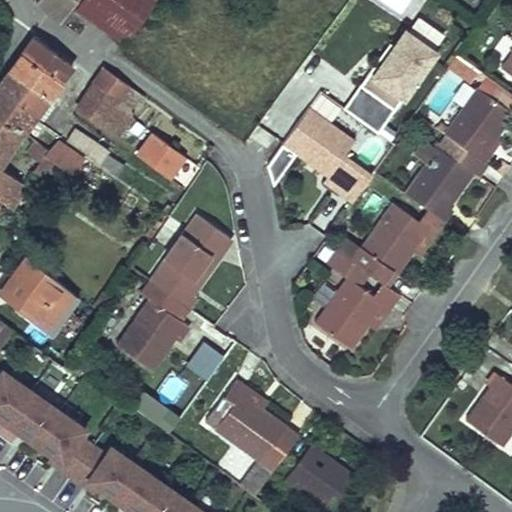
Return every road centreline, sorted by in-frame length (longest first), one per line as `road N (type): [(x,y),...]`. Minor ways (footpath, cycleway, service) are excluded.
road 1 (residential): [(364,411),(288,359),(247,170)]
road 2 (residential): [(364,411),(511,208)]
road 3 (residential): [(33,12),(78,44),(109,47),(175,101)]
